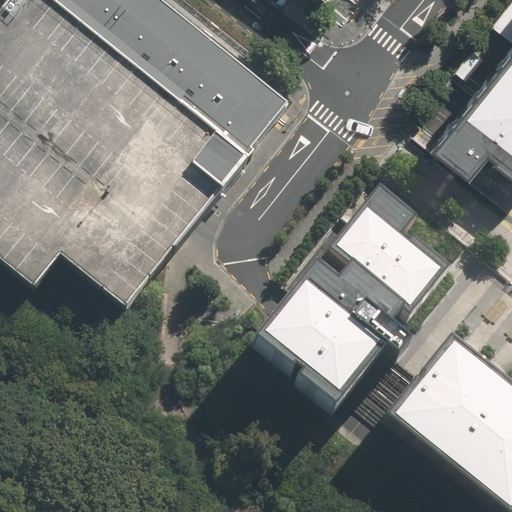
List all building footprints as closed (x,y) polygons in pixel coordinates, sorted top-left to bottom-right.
[(245,161),(42,0),(0,0),(0,264),(37,294),(63,262),(124,312),(198,220),(245,161)] [(42,0),(245,161),(262,140),(286,110),(148,0),(42,0)] [(511,3),(493,25),(511,42),(511,40),(511,3)] [(470,165),(488,142),(511,159),(511,51),(441,143),(470,165)] [(385,337),(401,318),(438,273),(400,243),(413,227),(374,196),(325,257),(347,274),(334,290),(314,274),(283,311),(253,348),(332,413),(364,374),(378,357),(342,328),(355,312),(385,337)] [(511,511),(511,397),(450,349),(390,424),(502,511),(511,511)]
